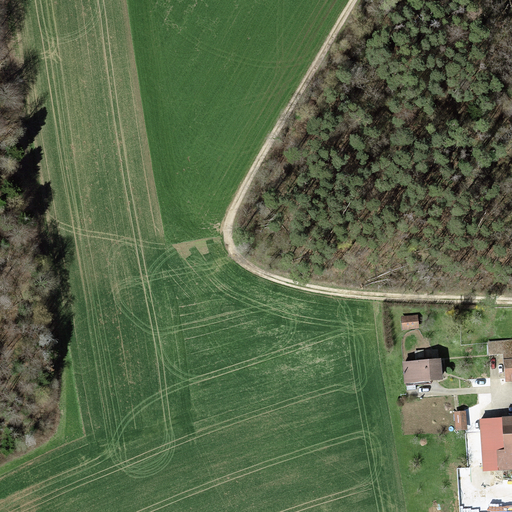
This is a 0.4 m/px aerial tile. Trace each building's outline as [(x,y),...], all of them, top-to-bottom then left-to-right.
[(418,318),(401,319),(402,331),(418,330),(418,318)] [(511,379),(511,338),(498,339),(503,380),(511,379)] [(438,361),(401,363),(403,382),(439,380),(438,361)] [(455,413),(455,429),(465,429),(464,412),(455,413)] [(511,417),(501,418),(503,452),(499,452),(500,471),(511,469),(511,417)]
